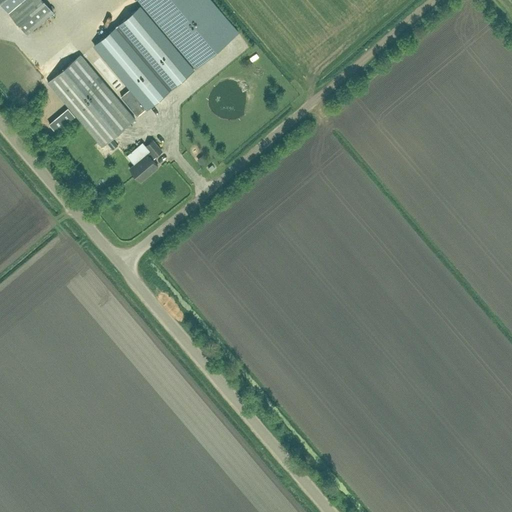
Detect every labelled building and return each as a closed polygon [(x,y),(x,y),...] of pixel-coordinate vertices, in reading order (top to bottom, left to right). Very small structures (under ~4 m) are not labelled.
[(27,33),(53,11),(43,0),(19,0),(8,10),(27,33)] [(238,32),(211,0),(139,0),(143,4),(196,67),(238,32)] [(121,96),(137,115),(147,107),(147,108),(193,69),(140,6),(94,45),(130,88),(121,96)] [(48,80),(102,145),(135,118),(80,53),(48,80)] [(96,142),(85,128),(80,132),(92,146),(96,142)] [(156,155),(162,150),(153,140),(147,145),(156,155)] [(147,153),(130,168),(140,181),(147,175),(147,174),(151,171),(151,172),(158,166),(147,153)]
